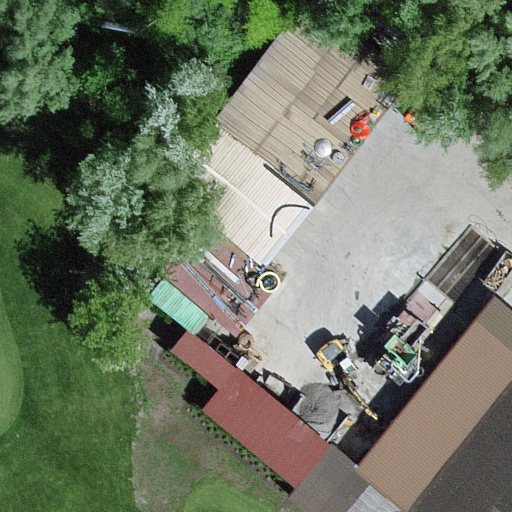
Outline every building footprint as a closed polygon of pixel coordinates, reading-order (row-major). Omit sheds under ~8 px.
[(416,71),(322,0),(305,0),(218,115),(316,190),(322,193),(416,71)] [(316,190),(218,115),(166,183),(264,258),(316,190)] [(238,339),(264,313),(198,246),(172,272),(238,339)] [(410,510),(511,382),(511,304),(498,293),(364,462),(336,439),(300,485),(290,498),(308,511),(348,511),(373,480),(410,510)] [(336,439),(190,325),(171,348),(226,391),(208,413),(300,485),(336,439)] [(511,511),(511,382),(410,510),(413,511),(511,511)] [(413,511),(410,510),(373,480),(348,511),(413,511)]
